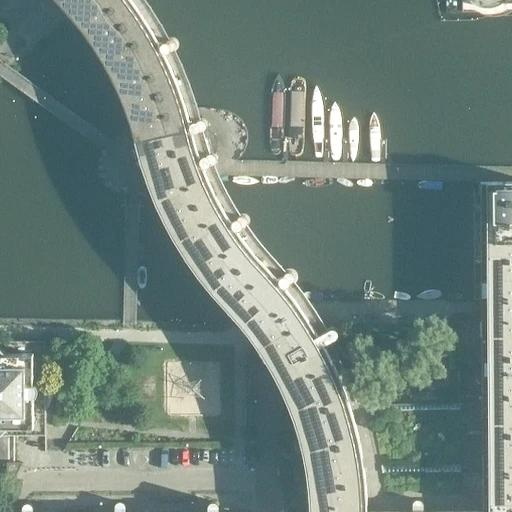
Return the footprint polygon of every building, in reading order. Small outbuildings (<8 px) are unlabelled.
[(110,57),(126,89),(132,105),(138,122),(140,128),(141,132),(139,132),(138,133),(137,134),(136,135),(135,136),(135,137),(135,139),(135,140),(135,141),(136,142),(136,144),(137,144),(139,145),(139,146),(141,146),(142,146),(150,173),(149,174),(148,175),(147,176),(147,177),(147,179),(147,180),(147,182),(147,183),(148,184),(150,185),(151,186),(152,186),(154,187),(155,187),(157,186),(159,189),(162,199),(172,218),(181,236),(204,270),(214,283),(247,320),(255,330),(265,344),(272,357),(270,358),(278,369),(278,368),(287,384),(293,400),(300,417),(305,434),(309,452),(313,469),(315,487),(316,506),(366,504),(366,502),(365,482),(363,467),(362,457),(359,441),(354,421),(348,401),(342,386),(338,377),(332,362),(323,345),(335,338),(336,337),(337,336),(337,335),(338,334),(338,333),(338,332),(337,331),(337,330),(336,329),(335,328),(334,328),(332,327),(331,327),(330,327),(326,329),(323,325),(314,330),(306,317),(294,300),(285,289),(252,251),(244,241),(224,211),(216,196),(208,179),(206,174),(204,169),(214,165),(215,165),(216,163),(217,162),(217,160),(217,159),(217,158),(217,157),(217,156),(216,155),(214,153),(216,151),(217,147),(217,143),(214,135),(212,132),(209,129),(207,128),(207,126),(207,125),(207,124),(207,123),(207,122),(206,121),(205,120),(204,119),(203,118),(201,118),(200,118),(198,118),(189,120),(187,114),(185,108),(178,87),(171,68),(153,32),(131,0),(66,0),(78,12),(89,26),(110,57)] [(267,75),(264,159),(279,159),(281,75),(267,75)] [(290,79),(288,159),(303,160),(305,80),(290,79)] [(310,88),(309,160),(321,160),(323,88),(310,88)] [(331,104),(329,160),(341,160),(343,104),(331,104)] [(351,109),(349,160),(359,161),(360,109),(351,109)] [(365,125),(364,161),(378,161),(379,125),(365,125)] [(388,131),(387,161),(398,161),(399,131),(388,131)] [(511,494),(511,181),(481,182),(481,181),(478,181),(479,313),(480,495),(488,495),(510,494),(511,494)] [(0,436),(45,436),(45,386),(45,341),(0,341),(0,436)] [(255,460),(254,446),(244,446),(244,460),(245,462),(245,463),(246,463),(247,464),(248,465),(250,465),(252,464),(253,464),(253,463),(254,462),(254,461),(255,460)] [(16,476),(22,462),(6,462),(6,476),(16,476)] [(510,511),(510,494),(488,495),(488,511),(398,511),(399,511),(369,511),(366,511),(366,504),(316,506),(316,511),(510,511)] [(218,511),(218,506),(217,505),(217,503),(216,502),(215,502),(214,502),(212,502),(211,502),(209,503),(208,504),(208,506),(208,507),(207,511),(124,511),(125,507),(125,506),(124,505),(123,503),(122,503),(120,502),(118,502),(117,503),(115,504),(115,506),(114,507),(114,511),(32,511),(33,508),(32,507),(32,506),(32,505),(31,504),(30,503),(29,503),(28,503),(26,503),(25,503),(24,504),(23,505),(23,506),(22,507),(22,508),(22,511),(218,511)]
